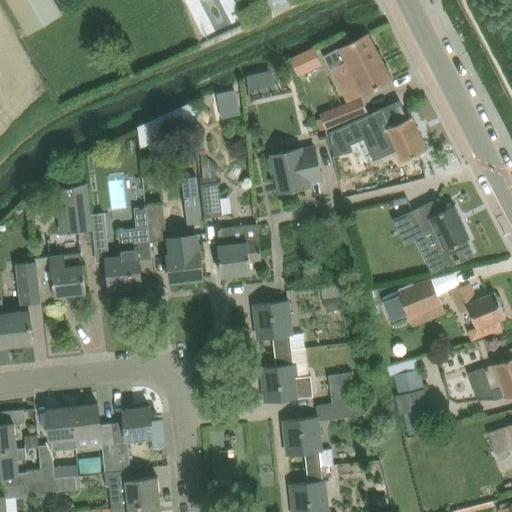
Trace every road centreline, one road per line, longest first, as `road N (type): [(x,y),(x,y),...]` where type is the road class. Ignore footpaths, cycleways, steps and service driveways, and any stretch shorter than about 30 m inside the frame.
road 1 (track): [(314,0),(80,113),(0,173)]
road 2 (residential): [(193,511),(179,377),(156,365),(0,382)]
road 3 (tertiary): [(511,206),(406,0)]
